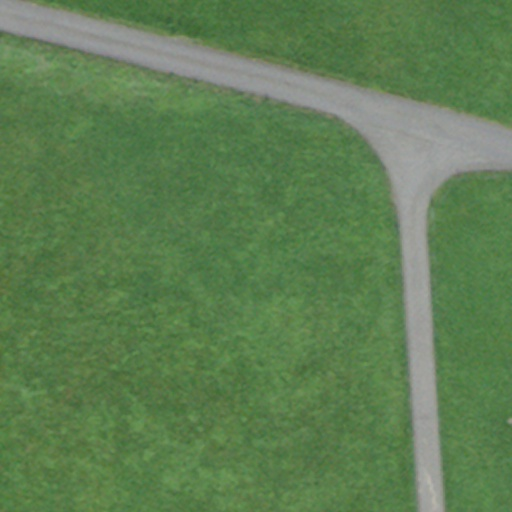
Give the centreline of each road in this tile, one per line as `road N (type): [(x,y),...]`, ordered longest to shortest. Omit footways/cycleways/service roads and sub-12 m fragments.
road 1 (unclassified): [(0,10),(511,145)]
road 2 (track): [(434,511),(410,115)]
